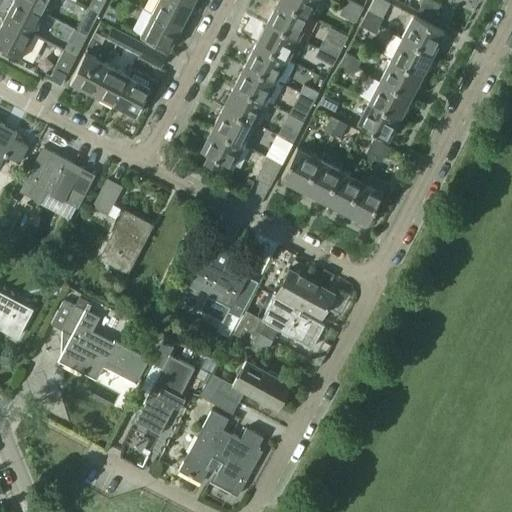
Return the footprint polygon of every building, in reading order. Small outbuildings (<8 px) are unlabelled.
[(23,0),(12,0),(4,17),(33,32),(45,11),(23,0)] [(23,0),(45,11),(50,0),(23,0)] [(179,0),(157,0),(151,13),(180,28),(191,6),(179,0)] [(310,16),(279,0),(278,0),(268,21),(299,37),(310,16)] [(279,0),(310,16),(318,0),(279,0)] [(350,0),(347,0),(344,6),(359,14),(362,6),(350,0)] [(422,0),(417,11),(424,15),(425,15),(432,0),(422,0)] [(434,0),(432,0),(425,15),(433,19),(441,3),(434,0)] [(109,4),(103,15),(115,21),(120,10),(109,4)] [(344,7),(340,14),(355,21),(358,15),(359,14),(344,6),(344,7)] [(88,7),(77,29),(88,34),(99,13),(88,7)] [(368,9),(364,17),(380,25),(384,17),(383,16),(368,9)] [(151,13),(140,35),(169,50),(180,28),(151,13)] [(443,31),(413,15),(401,37),(432,53),(443,31)] [(4,17),(0,24),(0,44),(4,46),(20,55),(21,55),(32,34),(33,32),(4,17)] [(364,17),(360,25),(375,33),(379,26),(380,25),(364,17)] [(299,37),(268,21),(257,42),(288,59),(299,37)] [(113,28),(108,37),(117,42),(118,43),(124,33),(123,32),(113,27),(113,28)] [(77,29),(71,40),(81,46),(88,34),(77,29)] [(326,41),(322,49),(337,56),(341,48),(347,36),(332,29),(326,41)] [(124,33),(118,43),(129,48),(134,39),(134,38),(124,33)] [(432,53),(401,37),(390,59),(420,75),(432,53)] [(288,59),(257,42),(245,64),(276,80),(288,59)] [(144,43),(138,56),(160,67),(166,55),(167,54),(144,43)] [(322,50),(318,57),(332,64),(336,58),(337,56),(322,49),(322,50)] [(63,50),(52,72),(64,78),(76,57),(63,50)] [(346,51),(342,59),(358,67),(362,59),(346,51)] [(83,52),(68,82),(91,93),(106,64),(83,52)] [(342,59),(338,67),(354,75),(357,69),(358,67),(342,59)] [(420,75),(390,59),(379,80),(409,96),(420,75)] [(112,104),(128,75),(106,64),(91,93),(112,104)] [(276,80),(245,64),(234,85),(265,101),(276,80)] [(131,68),(128,75),(112,104),(134,115),(149,86),(153,80),(131,68)] [(409,96),(379,80),(367,101),(398,118),(409,96)] [(304,84),(299,92),(314,100),(319,91),(304,84)] [(265,101),(234,85),(223,106),(254,122),(265,101)] [(299,92),(296,100),(311,107),(314,100),(299,92)] [(324,94),(319,103),(320,104),(335,111),(339,102),(324,94)] [(356,123),(387,139),(398,118),(367,101),(356,123)] [(254,122),(223,106),(212,128),(243,144),(254,122)] [(331,116),(324,131),(331,134),(339,120),(331,116)] [(339,120),(331,134),(339,138),(346,124),(339,120)] [(0,123),(0,160),(2,156),(5,158),(6,156),(18,163),(26,147),(11,139),(15,131),(0,123)] [(297,134),(282,126),(278,135),(292,142),(297,134)] [(218,171),(223,161),(232,166),(243,144),(212,128),(201,149),(210,154),(204,164),(218,171)] [(276,134),(265,155),(267,156),(281,164),(292,142),(278,135),(276,134)] [(373,158),(381,142),(373,138),(365,153),(373,158)] [(381,142),(373,158),(381,161),(389,146),(381,142)] [(25,182),(20,191),(41,202),(48,190),(76,206),(93,173),(43,147),(25,182)] [(296,147),(280,178),(302,190),(318,158),(296,147)] [(255,178),(270,186),(281,164),(267,156),(255,178)] [(318,158),(302,190),(323,201),(339,170),(318,158)] [(344,212),(361,181),(339,170),(323,201),(344,212)] [(107,177),(92,205),(108,213),(123,185),(107,177)] [(378,212),(373,210),(383,192),(361,181),(344,212),(366,223),(367,222),(371,224),(378,212)] [(123,210),(99,258),(127,272),(151,225),(123,210)] [(0,244),(2,245),(11,230),(0,223),(0,244)] [(206,249),(187,284),(199,291),(201,287),(208,291),(206,294),(199,309),(223,321),(228,311),(230,307),(247,276),(249,272),(226,260),(230,251),(221,247),(217,255),(206,249)] [(0,257),(0,328),(16,337),(29,313),(6,301),(8,297),(0,293),(0,258),(1,258),(0,257)] [(289,268),(275,294),(302,309),(303,306),(322,316),(335,293),(289,268)] [(324,268),(319,277),(330,283),(335,274),(324,268)] [(230,307),(228,311),(239,317),(258,281),(247,276),(230,307)] [(257,316),(245,337),(255,343),(261,332),(273,339),(274,337),(278,329),(312,347),(324,324),(300,311),(302,309),(275,294),(269,305),(262,319),(257,316)] [(64,299),(51,324),(53,324),(62,329),(63,329),(73,335),(61,358),(60,359),(96,378),(103,364),(136,382),(149,358),(115,340),(113,343),(94,332),(89,330),(97,316),(88,312),(93,303),(81,297),(80,296),(76,303),(76,305),(66,299),(64,299)] [(245,337),(257,316),(246,310),(234,332),(245,337)] [(261,332),(255,343),(267,349),(273,339),(261,332)] [(165,336),(152,362),(153,362),(162,367),(163,366),(169,354),(176,341),(165,336)] [(194,350),(189,360),(206,368),(211,358),(194,350)] [(194,367),(169,354),(163,366),(162,367),(135,420),(151,428),(150,429),(160,434),(163,429),(162,428),(175,403),(180,406),(179,407),(180,408),(185,398),(184,397),(183,399),(179,397),(194,367)] [(222,378),(215,390),(237,402),(238,400),(243,391),(277,410),(291,383),(276,375),(268,370),(246,359),(232,384),(222,378)] [(201,373),(192,390),(199,394),(209,377),(201,373)] [(209,377),(199,394),(210,400),(215,390),(222,378),(211,373),(209,377)] [(215,390),(210,400),(232,412),(237,402),(215,390)] [(203,423),(178,469),(201,481),(208,468),(209,465),(207,464),(211,456),(217,459),(221,450),(232,432),(224,428),(229,417),(211,407),(203,423)] [(213,471),(208,479),(237,495),(262,449),(257,446),(263,436),(246,427),(241,437),(232,432),(221,450),(217,459),(222,461),(217,470),(214,468),(213,471)]
